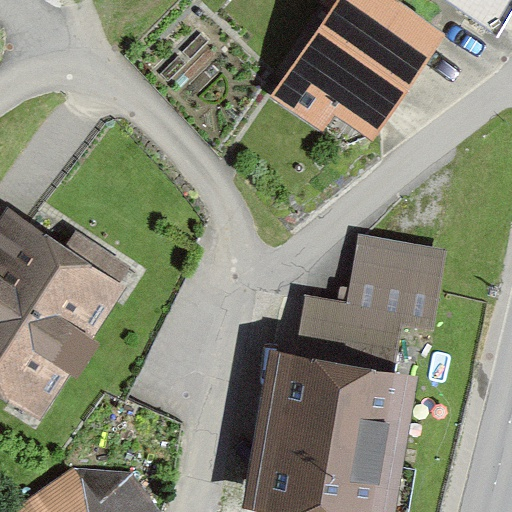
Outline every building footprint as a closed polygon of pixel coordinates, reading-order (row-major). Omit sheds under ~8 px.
[(348,113),(391,138),(455,32),(401,0),(355,0),(294,102),(338,129),(348,113)] [(0,227),(0,379),(56,413),(135,283),(12,208),(0,227)] [(458,250),(365,236),(354,304),(315,298),(306,356),(413,372),(419,334),(444,338),(458,250)] [(306,356),(288,352),(262,505),(303,511),(406,511),(429,375),(413,372),(306,356)] [(87,511),(55,470),(0,511),(87,511)]
